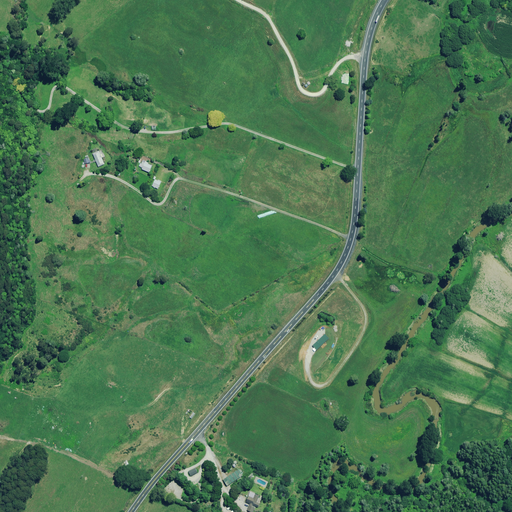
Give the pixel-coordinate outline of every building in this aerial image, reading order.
[(100,155),(99,151),(93,154),(99,167),(105,164),(102,158),(104,157),(102,154),(100,155)] [(148,162),(143,160),(142,164),(140,163),(139,166),(143,168),(142,169),(149,172),(152,166),(148,164),(148,162)] [(157,180),(155,179),(152,186),(154,187),(153,188),(155,188),(158,189),(162,181),(157,179),(157,180)] [(196,468),(188,472),(191,476),(198,472),(196,468)] [(238,479),(244,476),(240,469),(234,473),(231,474),(228,476),(223,480),(227,486),(232,483),(236,481),(238,479)] [(251,511),(253,511),(255,508),(252,506),(252,505),(256,507),(258,508),(260,504),(257,502),(260,496),(252,493),(251,496),(249,496),(246,502),(250,504),(247,510),(251,511)]
